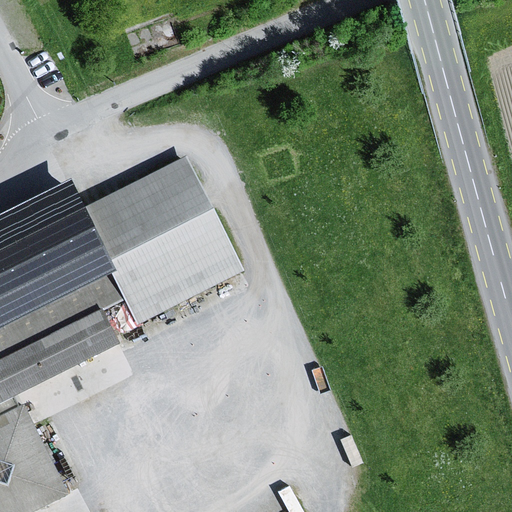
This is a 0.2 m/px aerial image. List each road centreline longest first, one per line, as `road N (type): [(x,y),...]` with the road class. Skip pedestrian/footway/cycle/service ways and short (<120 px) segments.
road 1 (residential): [(42,134),(354,0)]
road 2 (primary): [(511,321),(424,0)]
